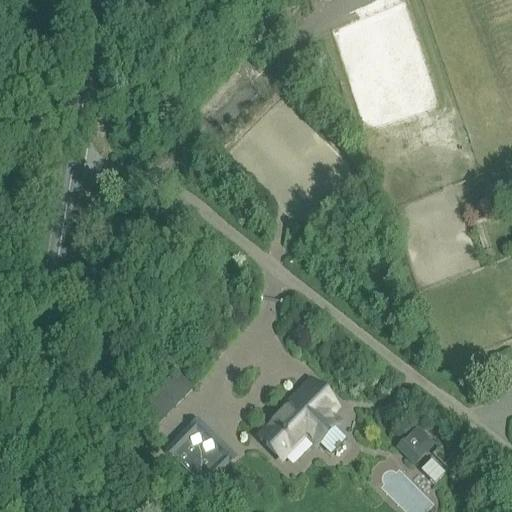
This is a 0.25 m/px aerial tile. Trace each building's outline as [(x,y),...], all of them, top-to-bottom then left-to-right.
[(511,196),(511,184),(509,179),(488,189),(494,204),(511,196)] [(284,414),(259,440),(271,451),(281,462),(307,436),(317,446),(329,458),(346,441),(334,429),(327,422),(336,412),(329,405),(308,385),(282,412),(284,414)] [(157,391),(139,410),(157,427),(175,409),(157,391)] [(196,485),(203,491),(228,466),(229,466),(237,458),(197,420),(190,427),(189,427),(164,453),(171,459),(172,458),(198,483),(196,485)] [(417,430),(402,445),(414,456),(429,442),(417,430)]
